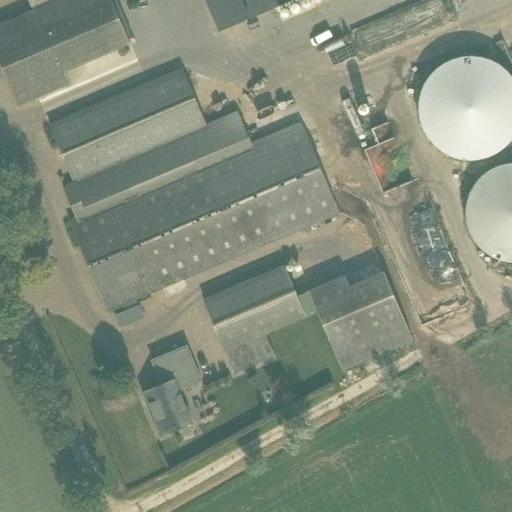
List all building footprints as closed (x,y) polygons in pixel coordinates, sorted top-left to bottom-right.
[(110,0),(59,0),(33,11),(0,25),(0,58),(20,105),(70,83),(64,70),(129,43),(110,0)] [(28,0),(33,11),(59,0),(28,0)] [(208,0),(220,27),(283,0),(208,0)] [(511,81),(506,73),(496,65),(485,62),(473,61),(461,65),(452,72),(445,82),(441,93),(441,105),(444,116),(451,126),(461,133),(472,137),(484,137),(496,134),(505,127),(511,117),(511,81)] [(62,187),(76,219),(69,221),(107,311),(339,213),(301,123),(253,144),(238,111),(205,125),(182,70),(50,126),(74,182),(62,187)] [(369,143),(389,214),(418,206),(399,135),(369,143)] [(480,196),(480,247),(511,260),(511,166),(493,167),(480,196)] [(284,266),(203,301),(234,373),(275,356),(265,334),(317,312),(342,369),(412,339),(384,273),(349,288),(344,277),(297,297),(284,266)] [(140,304),(115,314),(120,327),(145,317),(140,304)] [(160,436),(179,428),(192,423),(178,390),(201,380),(186,343),(149,358),(160,386),(143,394),(160,436)]
